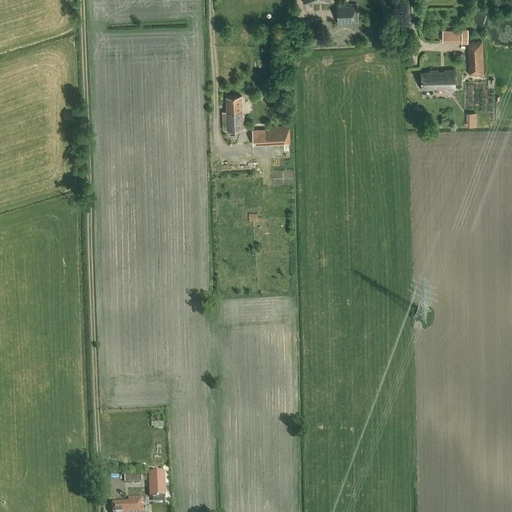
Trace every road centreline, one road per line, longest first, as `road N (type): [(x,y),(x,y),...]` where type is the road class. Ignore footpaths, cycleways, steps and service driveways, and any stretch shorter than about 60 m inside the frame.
road 1 (track): [(81,0),(99,489)]
road 2 (track): [(210,0),(215,171)]
